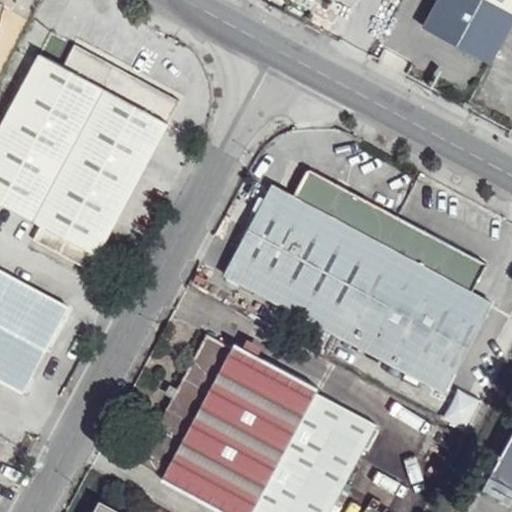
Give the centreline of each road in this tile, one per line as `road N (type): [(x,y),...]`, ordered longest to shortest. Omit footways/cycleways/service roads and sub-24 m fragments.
road 1 (unclassified): [(29,511),(281,46)]
road 2 (unknown): [(155,278),(402,412),(408,430),(391,472)]
road 3 (unclassified): [(511,172),(281,46)]
